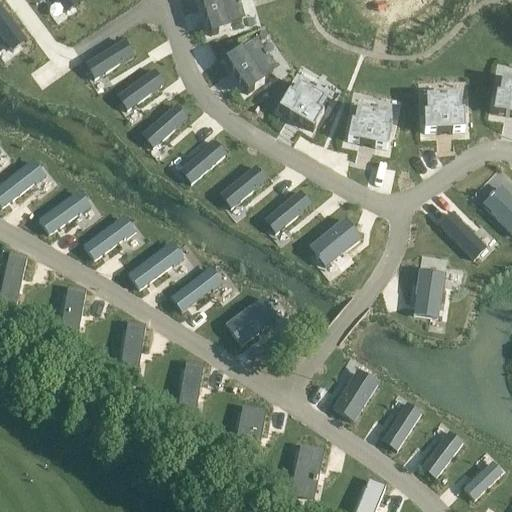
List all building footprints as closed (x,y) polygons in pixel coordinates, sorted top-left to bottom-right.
[(75,0),(54,0),(66,16),(66,15),(65,14),(78,5),(79,6),(80,6),(75,0)] [(199,0),(203,12),(202,12),(203,15),(204,15),(206,23),(207,26),(210,38),(229,32),(228,28),(241,24),(237,12),(239,11),(238,6),(236,7),(233,0),(199,0)] [(0,8),(0,37),(12,54),(13,53),(12,52),(24,42),(25,44),(26,43),(0,8)] [(124,44),(85,68),(85,69),(87,68),(95,81),(93,82),(94,83),(133,59),(124,44)] [(234,57),(225,63),(232,74),(233,76),(234,76),(238,83),(238,84),(240,86),(247,96),(264,85),(261,81),(272,74),(265,63),(267,62),(264,58),(262,59),(255,49),(244,56),(241,52),(234,57)] [(153,73),(116,100),(117,101),(118,100),(127,112),(126,113),(126,114),(163,87),(153,73)] [(495,97),(492,116),(505,118),(505,119),(508,119),(508,117),(511,117),(511,85),(502,84),(500,98),(495,97)] [(288,96),(278,113),(289,119),(289,120),(291,121),(292,119),(300,124),(299,126),(301,127),(312,134),(323,117),(318,114),(326,103),(315,96),(316,94),(312,92),(310,93),(299,87),(292,98),(288,96)] [(428,116),(423,116),(424,136),(437,136),(440,136),(440,133),(448,133),(448,135),(451,135),(464,134),(463,115),(458,115),(458,101),(445,102),(445,99),(440,100),(440,102),(427,102),(428,116)] [(175,108),(141,139),(143,138),(153,150),(152,151),(152,152),(187,122),(175,108)] [(350,125),(347,144),(359,147),(362,148),(363,146),(371,147),(371,150),(374,150),(386,152),(390,133),(385,132),(388,118),(375,116),(376,114),(371,113),(371,115),(358,112),(355,126),(350,125)] [(214,145),(179,174),(179,175),(181,174),(191,186),(190,187),(190,188),(225,158),(214,145)] [(31,165),(0,189),(0,209),(1,211),(35,185),(36,187),(45,179),(38,170),(36,172),(31,165)] [(254,170),(219,199),(219,200),(221,198),(231,211),(229,212),(230,212),(265,183),(254,170)] [(490,200),(482,208),(511,236),(511,201),(500,190),(493,197),(492,196),(489,199),(490,200)] [(299,195),(263,224),(264,225),(265,224),(275,236),(274,237),(310,208),(299,195)] [(77,196),(38,224),(49,238),(80,215),(81,217),(90,210),(83,201),(82,202),(77,196)] [(451,216),(439,229),(473,263),(485,250),(451,216)] [(122,221),(83,250),(93,264),(124,241),(125,242),(134,235),(128,226),(126,227),(122,221)] [(344,223),(309,250),(316,258),(314,259),(317,263),(319,262),(325,270),(360,242),(344,223)] [(169,247),(128,279),(139,293),(173,268),(174,269),(183,262),(176,253),(175,254),(169,247)] [(8,259),(0,292),(0,310),(14,314),(26,263),(8,259)] [(208,272),(170,302),(181,316),(211,292),(212,293),(221,286),(214,277),(213,278),(208,272)] [(419,274),(413,318),(437,322),(444,277),(419,274)] [(66,293),(57,344),(76,347),(85,296),(66,293)] [(261,301),(226,328),(241,348),(276,321),(270,313),(272,312),(269,308),(267,309),(261,301)] [(126,329),(118,380),(137,383),(145,331),(126,329)] [(184,368),(175,420),(194,423),(203,371),(184,368)] [(356,375),(332,412),(353,425),(378,387),(367,380),(366,382),(356,375)] [(406,406),(381,445),(396,455),(421,416),(420,416),(419,417),(406,408),(407,407),(406,406)] [(242,412),(233,456),(257,461),(266,416),(242,412)] [(448,435),(421,472),(435,482),(462,446),(462,445),(461,446),(448,437),(449,436),(448,435)] [(299,451),(290,495),(314,500),(323,456),(299,451)] [(490,467),(463,493),(473,504),(500,478),(500,474),(493,467),(490,467)] [(367,484),(356,511),(376,511),(385,491),(367,484)]
